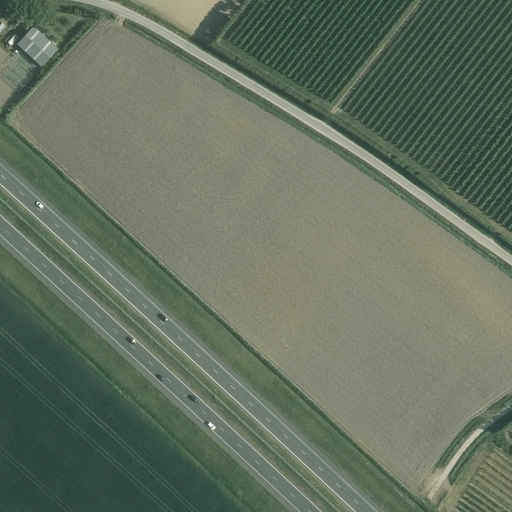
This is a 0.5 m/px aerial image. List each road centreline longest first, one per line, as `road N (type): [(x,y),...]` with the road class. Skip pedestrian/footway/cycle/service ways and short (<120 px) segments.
road 1 (unclassified): [(511,261),(323,130),(143,22),(74,0)]
road 2 (motorway): [(365,511),(0,175)]
road 3 (motorway): [(0,226),(309,511)]
road 4 (track): [(323,130),(425,0)]
road 5 (unclassified): [(511,406),(464,445),(429,497)]
